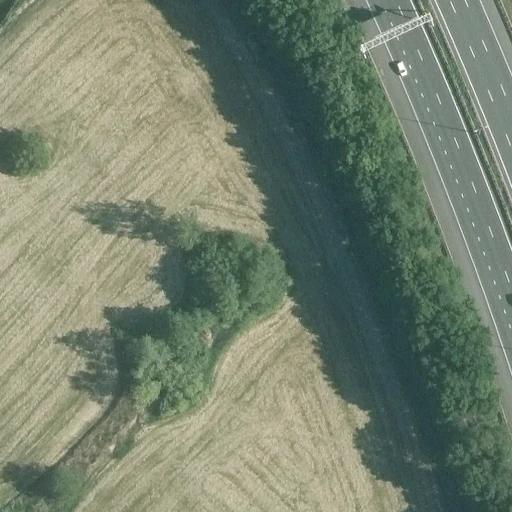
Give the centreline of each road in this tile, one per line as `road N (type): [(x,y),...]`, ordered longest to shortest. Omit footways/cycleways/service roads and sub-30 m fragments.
road 1 (motorway): [(388,0),(443,119),(511,313)]
road 2 (motorway): [(511,129),(456,0)]
